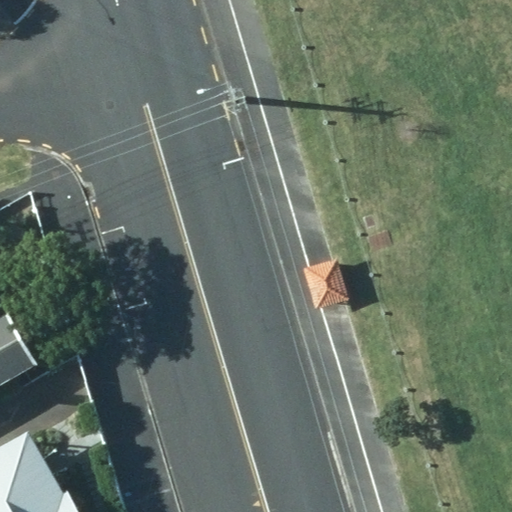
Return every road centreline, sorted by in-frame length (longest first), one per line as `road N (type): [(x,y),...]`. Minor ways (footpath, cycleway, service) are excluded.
road 1 (secondary): [(269,511),(122,21)]
road 2 (residential): [(122,21),(0,87)]
